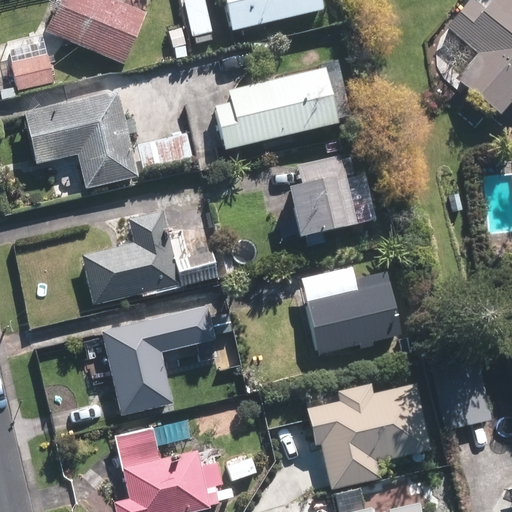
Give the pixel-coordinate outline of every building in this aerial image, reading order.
[(123,63),(141,18),(96,0),(59,0),(47,32),(123,63)] [(206,0),(184,0),(189,26),(174,29),(179,56),(215,50),(206,0)] [(318,6),(316,0),(224,0),(232,28),(318,6)] [(498,113),(511,96),(511,3),(508,0),(493,0),(460,39),(478,55),(458,79),(498,113)] [(54,83),(48,58),(9,66),(15,92),(54,83)] [(230,106),(213,110),(223,148),(330,123),(318,73),(228,95),(230,106)] [(112,96),(24,117),(35,162),(75,152),(84,186),(131,175),(112,96)] [(191,130),(139,141),(145,171),(197,160),(191,130)] [(338,180),(285,192),(295,235),(348,223),(338,180)] [(174,256),(163,209),(132,216),(137,238),(82,251),(94,304),(180,285),(221,275),(214,247),(174,256)] [(303,294),(298,269),(261,277),(267,302),(303,294)] [(380,287),(305,304),(316,352),(392,335),(380,287)] [(240,361),(232,325),(211,329),(219,365),(240,361)] [(146,326),(103,336),(121,412),(164,402),(146,326)] [(479,359),(440,368),(454,428),(492,419),(479,359)] [(418,383),(318,406),(335,481),(379,470),(376,457),(433,444),(418,383)] [(117,501),(119,511),(161,511),(217,501),(206,450),(157,460),(151,430),(118,437),(131,499),(117,501)]
